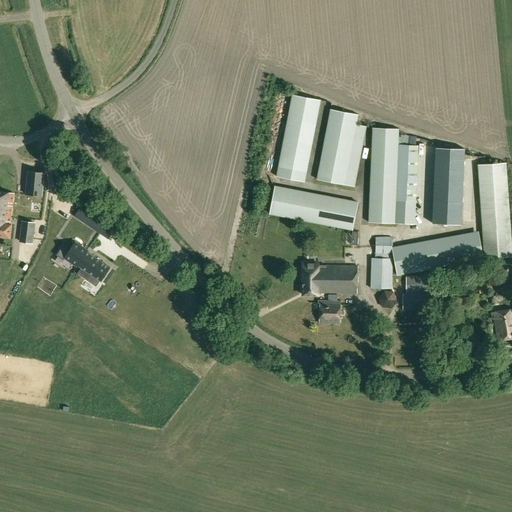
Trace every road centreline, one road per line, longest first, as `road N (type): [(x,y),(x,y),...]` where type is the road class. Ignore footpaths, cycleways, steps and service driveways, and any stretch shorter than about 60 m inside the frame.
road 1 (tertiary): [(511,361),(393,377),(324,368),(289,353),(250,330),(129,196),(73,114)]
road 2 (track): [(73,114),(140,72),(174,0)]
road 3 (unknown): [(393,377),(393,328),(372,302),(367,229)]
road 4 (tertiary): [(73,114),(34,0)]
